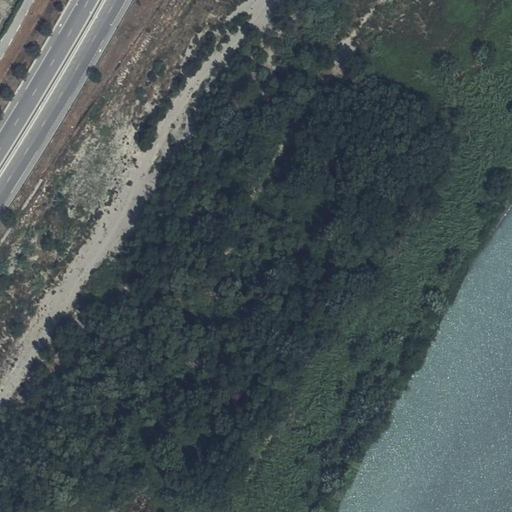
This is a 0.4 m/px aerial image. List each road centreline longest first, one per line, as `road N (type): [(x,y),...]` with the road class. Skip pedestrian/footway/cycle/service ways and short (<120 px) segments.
road 1 (trunk): [(0,192),(115,0)]
road 2 (trunk): [(87,0),(0,148)]
